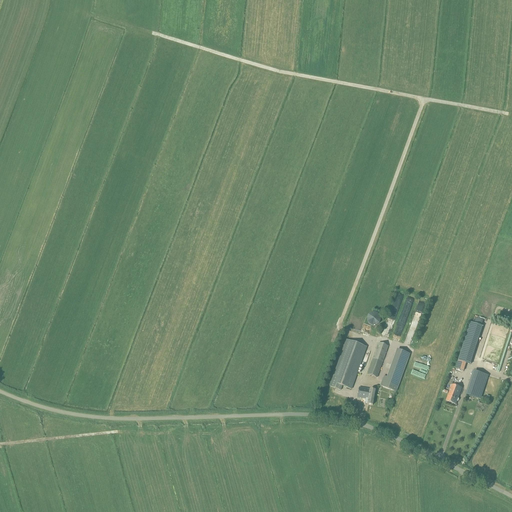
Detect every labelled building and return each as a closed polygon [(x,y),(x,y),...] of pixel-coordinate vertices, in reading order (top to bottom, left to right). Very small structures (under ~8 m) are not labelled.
[(369,316),(368,320),(368,321),(369,323),(371,326),(374,327),(377,327),(380,325),(382,322),(381,318),(379,315),(376,314),(372,314),(369,316)] [(351,389),(366,347),(346,340),(329,387),(340,390),(342,386),(351,389)] [(367,374),(377,378),(388,347),(379,343),(367,374)] [(380,386),(395,392),(409,354),(398,350),(388,378),(384,377),(380,386)] [(467,394),(480,399),(488,376),(474,371),(467,394)] [(453,381),(452,384),(446,401),(456,404),(457,401),(458,401),(459,399),(458,398),(462,388),(459,387),(460,383),(453,381)] [(367,404),(367,405),(372,405),(375,390),(369,389),(369,390),(359,388),(357,398),(366,399),(365,404),(367,404)]
